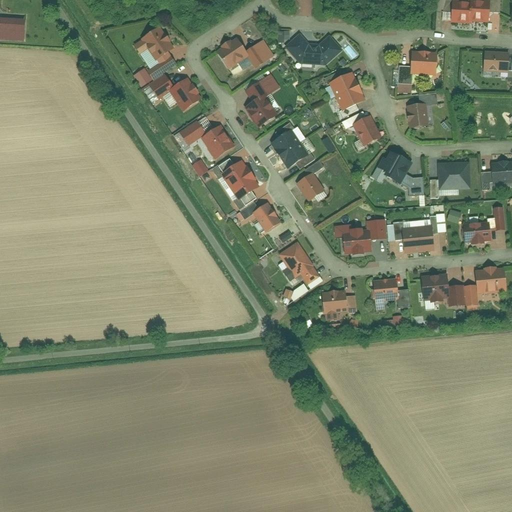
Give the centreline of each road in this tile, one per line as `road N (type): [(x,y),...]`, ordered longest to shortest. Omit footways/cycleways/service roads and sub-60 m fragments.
road 1 (residential): [(263,1),(199,42),(193,60),(340,275),(511,256)]
road 2 (unclassified): [(267,327),(50,0)]
road 3 (residential): [(267,327),(252,336),(0,359)]
road 4 (unclassified): [(388,511),(267,327)]
road 5 (residential): [(366,42),(387,122),(412,151),(511,149)]
road 6 (residential): [(511,40),(366,42)]
